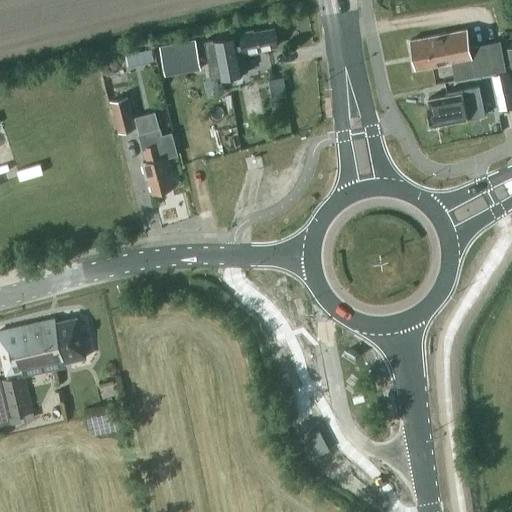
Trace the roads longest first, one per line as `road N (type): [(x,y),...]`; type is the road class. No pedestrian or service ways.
road 1 (tertiary): [(0,298),(180,255),(310,258)]
road 2 (tertiary): [(386,186),(356,70),(342,55)]
road 3 (tertiary): [(342,55),(347,195)]
road 4 (unclassified): [(417,454),(414,320)]
road 5 (unclassified): [(372,328),(417,454)]
